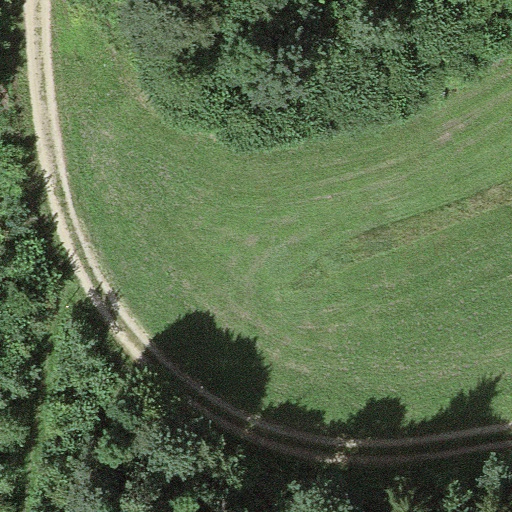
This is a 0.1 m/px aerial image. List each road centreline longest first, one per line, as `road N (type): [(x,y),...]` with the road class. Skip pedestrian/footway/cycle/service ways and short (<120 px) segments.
road 1 (track): [(511,439),(399,453),(288,443),(228,427),(136,357),(100,309),(73,250)]
road 2 (track): [(47,0),(49,150),(73,250)]
